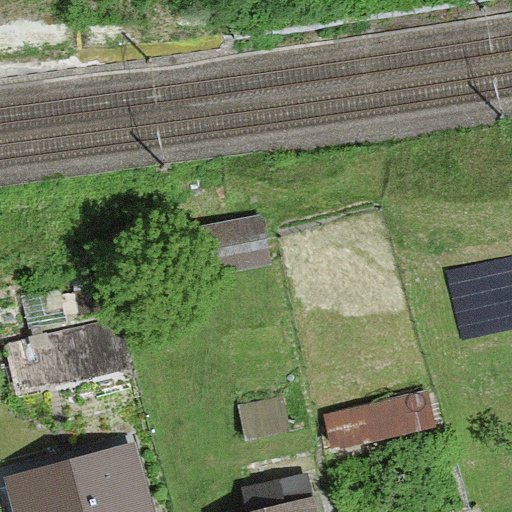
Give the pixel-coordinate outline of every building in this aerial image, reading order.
[(191,232),(205,282),(282,261),(268,211),(191,232)] [(9,349),(21,393),(130,364),(119,320),(9,349)] [(329,416),(337,448),(439,424),(431,391),(329,416)] [(243,409),(255,440),(290,427),(278,396),(243,409)] [(161,511),(141,442),(11,479),(20,511),(161,511)] [(319,511),(315,497),(263,511),(319,511)]
